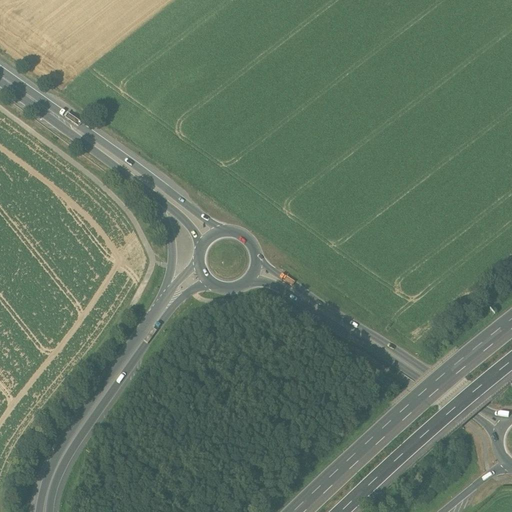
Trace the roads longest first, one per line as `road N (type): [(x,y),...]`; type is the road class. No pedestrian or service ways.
road 1 (primary): [(511,415),(481,408),(257,261)]
road 2 (primary): [(248,280),(283,289),(476,416),(497,439)]
road 3 (motorway): [(49,511),(60,469),(99,404),(171,308),(208,281)]
road 4 (motorway): [(511,327),(301,511)]
road 5 (track): [(0,509),(32,429),(131,306)]
road 6 (motorway): [(159,304),(57,451),(39,511)]
road 7 (motorway): [(342,511),(511,364)]
road 8 (primary): [(226,230),(97,137),(69,126)]
road 9 (motorway): [(141,186),(169,235),(159,304)]
